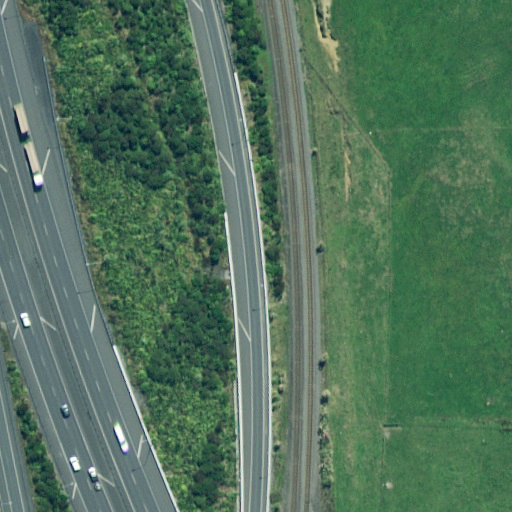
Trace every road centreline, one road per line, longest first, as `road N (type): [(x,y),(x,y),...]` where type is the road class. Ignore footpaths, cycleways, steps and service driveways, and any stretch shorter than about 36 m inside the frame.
road 1 (motorway): [(204,0),(242,181),(258,390),(253,511)]
road 2 (motorway): [(0,57),(68,306),(147,511)]
road 3 (motorway): [(100,511),(0,228)]
